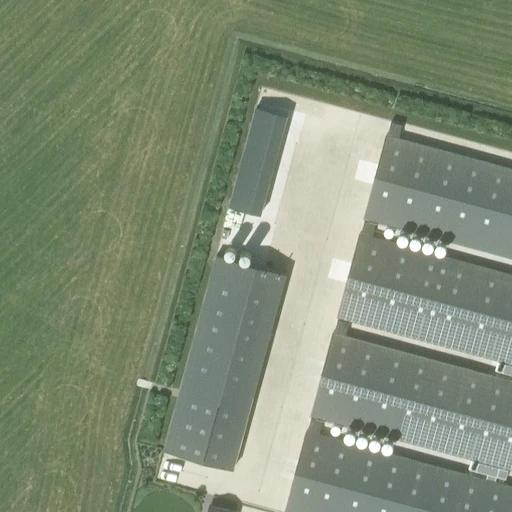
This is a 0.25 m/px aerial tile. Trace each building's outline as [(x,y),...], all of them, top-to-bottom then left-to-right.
[(256,103),(231,202),(262,210),(288,111),(256,103)] [(373,194),(368,210),(511,249),(511,163),(404,133),(407,120),(396,117),(393,130),(391,130),(373,194)] [(345,294),(341,310),(511,357),(511,270),(376,233),(380,220),(369,217),(365,230),(364,230),(346,294),(345,294)] [(216,260),(163,455),(232,474),(286,279),(216,260)] [(318,394),(313,410),(511,464),(511,377),(349,333),(352,320),(341,317),(338,330),(336,329),(318,394)] [(290,494),(286,510),(294,511),(511,511),(511,485),(321,433),(325,420),(314,417),(310,430),(309,429),(291,494),(290,494)]
